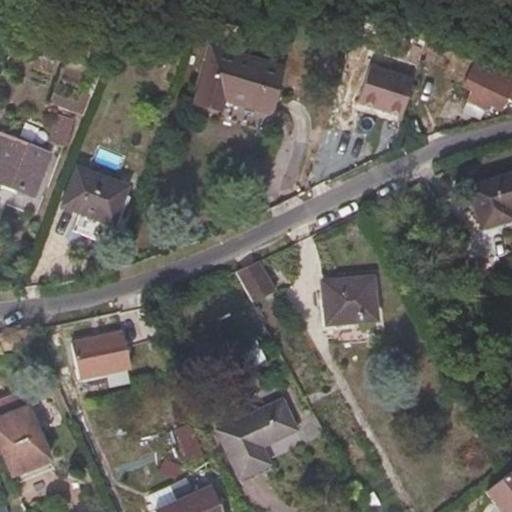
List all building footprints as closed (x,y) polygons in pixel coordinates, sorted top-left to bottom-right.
[(341,94),(353,52),(340,48),(328,89),(341,94)] [(259,115),(272,72),(200,52),(184,104),(211,112),(214,101),(259,115)] [(371,64),(356,103),(401,121),(416,81),(371,64)] [(452,89),(459,94),(455,103),(474,111),(477,106),(491,113),(499,94),(511,99),(511,87),(463,66),(452,89)] [(56,114),(47,143),(66,148),(74,119),(56,114)] [(0,189),(24,199),(40,158),(0,141),(0,189)] [(103,229),(118,191),(65,171),(51,208),(69,216),(68,222),(97,233),(99,227),(103,229)] [(511,209),(511,175),(465,190),(478,233),(510,222),(507,211),(511,209)] [(264,294),(248,264),(225,274),(243,306),(264,294)] [(366,324),(363,281),(310,285),(314,327),(366,324)] [(128,371),(120,335),(70,347),(79,384),(128,371)] [(265,362),(255,340),(234,350),(244,372),(265,362)] [(0,398),(0,417),(24,407),(18,391),(0,398)] [(261,449),(295,433),(281,401),(214,432),(235,482),(268,467),(261,449)] [(49,463),(27,410),(0,421),(0,456),(9,479),(49,463)] [(189,423),(172,432),(189,464),(205,455),(189,423)] [(220,511),(210,488),(156,511),(220,511)]
